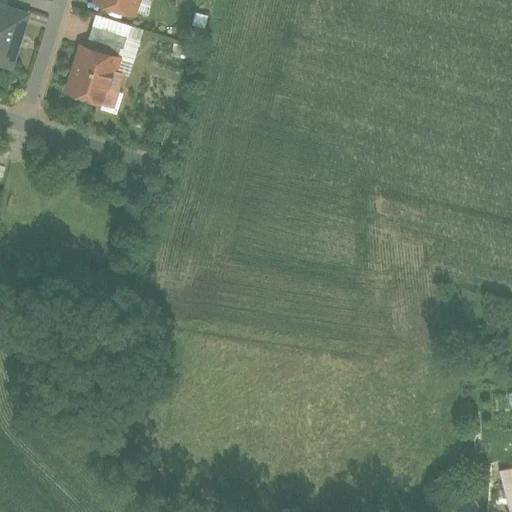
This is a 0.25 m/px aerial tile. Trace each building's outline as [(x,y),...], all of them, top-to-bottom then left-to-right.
[(96,0),(96,1),(140,15),(145,0),(96,0)] [(0,63),(17,69),(35,14),(0,2),(0,63)] [(91,46),(122,56),(128,38),(97,27),(91,46)] [(67,93),(105,106),(122,56),(91,46),(84,43),(67,93)] [(511,511),(511,464),(499,469),(510,511),(511,511)]
